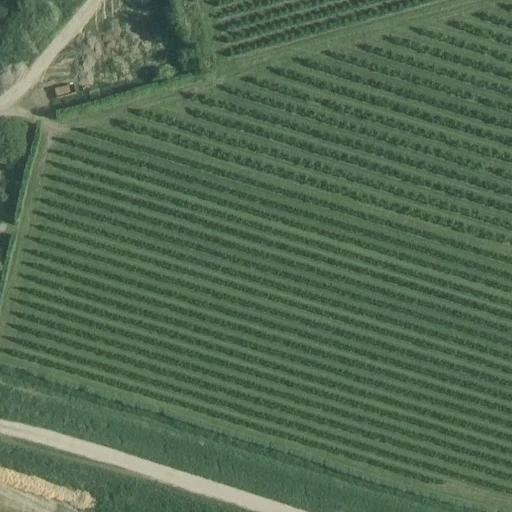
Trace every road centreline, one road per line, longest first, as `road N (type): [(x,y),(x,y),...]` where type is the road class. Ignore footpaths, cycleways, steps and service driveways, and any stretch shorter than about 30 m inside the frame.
road 1 (track): [(276,511),(0,428)]
road 2 (track): [(95,0),(0,104)]
